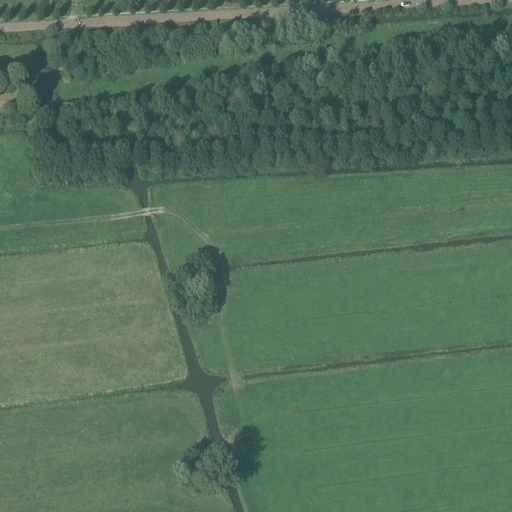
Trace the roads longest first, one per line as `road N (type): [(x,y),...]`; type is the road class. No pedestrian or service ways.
road 1 (unclassified): [(0,29),(511,0)]
road 2 (track): [(236,395),(215,250),(166,209),(0,226)]
